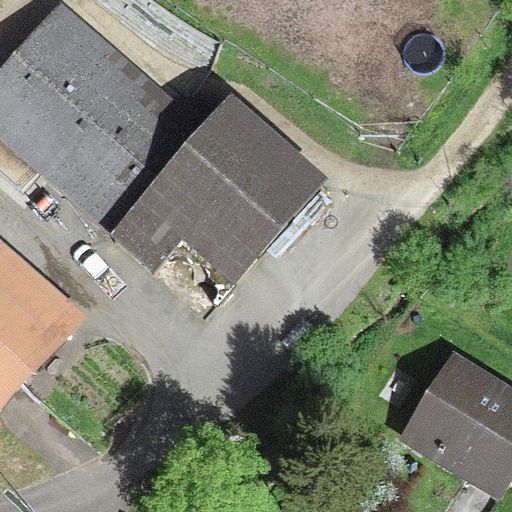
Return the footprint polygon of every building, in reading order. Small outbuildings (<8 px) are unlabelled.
[(180,247),(232,293),(318,193),(226,113),(199,143),(56,17),(0,80),(0,142),(114,242),(111,246),(151,281),(180,247)] [(169,293),(175,294),(181,293),(185,290),(189,285),(190,280),(189,273),(185,268),(181,265),(175,264),(169,265),(164,268),(161,273),(160,279),(161,285),(164,290),(169,293)] [(0,409),(68,335),(0,275),(0,409)] [(184,305),(188,310),(192,314),(198,315),(204,314),(209,311),(212,307),(214,301),(213,296),(210,291),(206,287),(200,285),(194,286),(189,289),(185,293),(184,299),(184,305)] [(95,327),(100,323),(103,317),(104,310),(102,303),(97,297),(91,295),(84,294),(78,296),(72,301),(69,307),(69,313),(71,320),(75,325),(81,328),(88,329),(95,327)] [(511,409),(448,370),(403,442),(497,501),(511,476),(511,409)]
